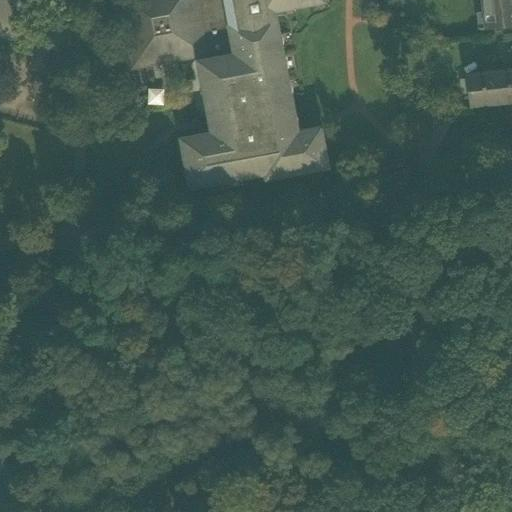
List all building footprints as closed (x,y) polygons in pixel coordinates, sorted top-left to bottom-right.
[(27,0),(26,12),(42,14),(44,0),(27,0)] [(121,0),(134,67),(199,55),(235,48),(225,0),(121,0)] [(225,0),(235,48),(199,55),(213,132),(214,134),(208,136),(207,133),(182,138),(192,187),(194,186),(193,180),(203,178),(205,184),(224,181),(222,174),(233,172),(234,179),(253,175),(252,167),(265,165),(267,172),(267,177),(287,174),(286,168),(296,166),(297,172),(316,168),(315,162),(325,160),(327,166),(329,166),(322,127),(299,131),(297,124),(291,125),(289,115),(295,114),(292,94),(286,95),(284,83),(289,82),(287,70),(282,71),(280,59),(285,58),(282,45),(276,46),(274,36),(280,35),(277,16),(273,16),(271,11),(282,9),(281,3),(293,1),(294,6),(313,3),(312,0),(323,0),(323,1),(326,1),(325,0),(225,0)] [(511,0),(483,0),(487,28),(511,24),(511,0)] [(276,46),(282,45),(280,35),(274,36),(276,46)] [(511,69),(499,71),(502,103),(511,101),(511,69)] [(471,106),(502,103),(499,71),(467,74),(471,106)] [(291,125),(297,124),(295,114),(289,115),(291,125)] [(418,118),(419,144),(435,144),(434,118),(418,118)] [(315,162),(316,168),(327,166),(325,160),(315,162)] [(252,167),(253,175),(267,172),(265,165),(252,167)] [(286,168),(287,174),(297,172),(296,166),(286,168)] [(222,174),(224,181),(234,179),(233,172),(222,174)] [(193,180),(194,186),(205,184),(203,178),(193,180)]
